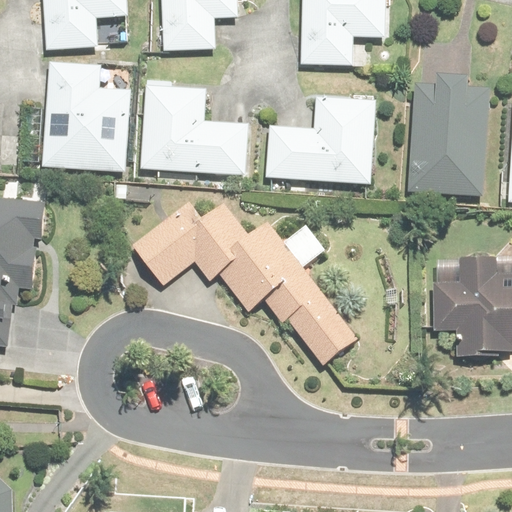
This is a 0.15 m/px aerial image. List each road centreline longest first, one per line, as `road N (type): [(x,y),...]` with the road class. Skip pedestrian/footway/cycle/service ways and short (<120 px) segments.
road 1 (residential): [(272,441),(126,420),(101,365),(113,344),(139,329),(234,345),(263,388)]
road 2 (residential): [(511,445),(272,441)]
